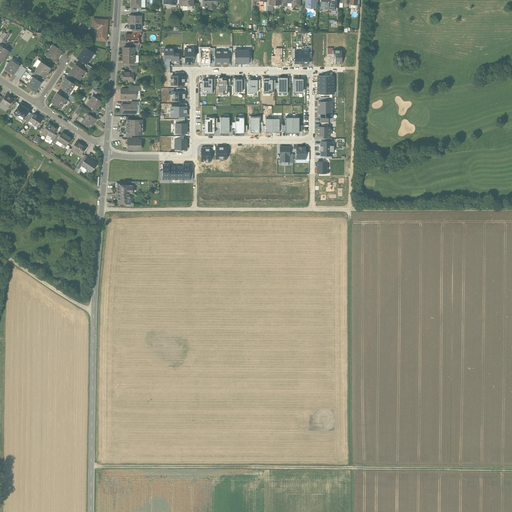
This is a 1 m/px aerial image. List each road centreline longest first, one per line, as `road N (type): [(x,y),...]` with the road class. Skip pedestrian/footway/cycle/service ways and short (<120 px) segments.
road 1 (track): [(101,210),(349,210),(352,511)]
road 2 (track): [(511,469),(90,467)]
road 3 (track): [(511,209),(349,210),(361,0)]
road 4 (tertiary): [(90,511),(106,150)]
road 5 (tertiary): [(106,150),(117,0)]
